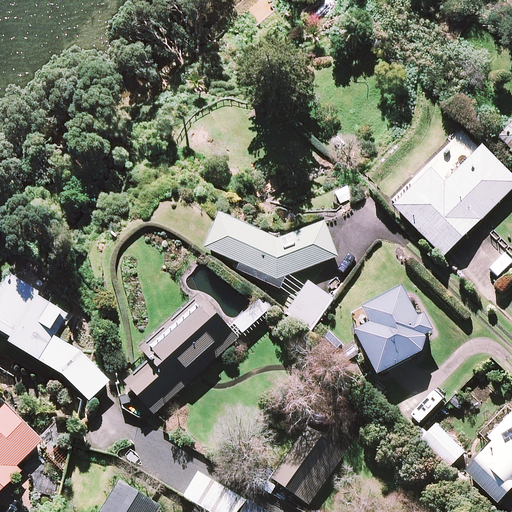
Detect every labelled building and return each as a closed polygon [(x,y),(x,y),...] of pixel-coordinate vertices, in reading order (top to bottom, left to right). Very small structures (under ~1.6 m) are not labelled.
[(511,101),(500,111),(511,122),(511,101)] [(433,149),(400,189),(450,240),(511,176),(511,147),(488,124),(450,165),(433,149)] [(326,264),(346,238),(328,201),(285,220),(219,193),(206,226),(303,281),(291,297),(322,318),(347,281),(326,264)] [(16,258),(0,287),(0,314),(70,356),(98,385),(120,363),(84,325),(73,323),(69,316),(93,296),(16,258)] [(351,301),(387,359),(443,326),(412,271),(351,301)] [(233,305),(204,281),(139,337),(149,349),(128,362),(161,401),(283,292),(264,279),(233,305)] [(0,480),(49,426),(9,387),(0,395),(0,480)] [(424,405),(412,393),(396,410),(408,422),(424,405)] [(511,399),(471,444),(511,483),(511,482),(511,399)] [(321,405),(281,464),(320,487),(356,432),(321,405)] [(464,456),(435,429),(421,443),(450,471),(464,456)] [(157,511),(174,489),(127,463),(93,511),(157,511)] [(281,511),(289,502),(256,481),(240,505),(250,511),(281,511)]
